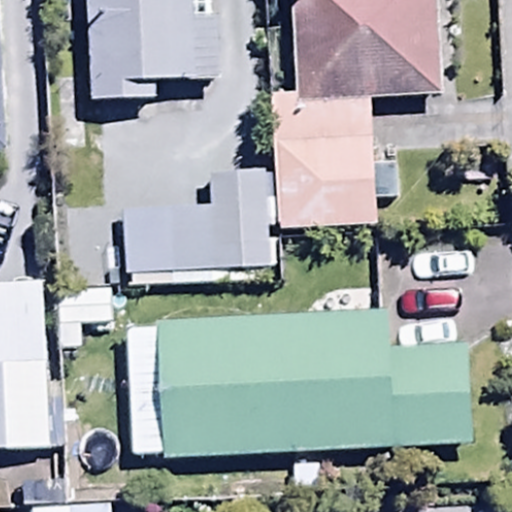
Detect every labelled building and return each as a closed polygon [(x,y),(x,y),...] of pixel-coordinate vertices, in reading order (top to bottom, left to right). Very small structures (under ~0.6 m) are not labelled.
[(3,0),(0,0),(0,165),(9,165),(3,0)] [(218,31),(207,31),(206,0),(92,0),(96,115),(159,113),(158,95),(220,93),(218,31)] [(292,0),(297,108),(275,109),(281,246),(377,242),(372,113),(443,110),(438,0),(292,0)] [(125,225),(129,298),(268,296),(267,274),(276,274),(275,249),(267,249),(266,236),(277,236),(276,188),(210,189),(210,224),(125,225)] [(0,294),(0,464),(52,462),(46,293),(0,294)] [(112,304),(60,303),(58,359),(78,359),(78,336),(112,336),(112,304)] [(390,327),(131,337),(136,471),(291,464),(293,508),(369,505),(368,461),(474,457),(470,359),(392,363),(390,327)]
